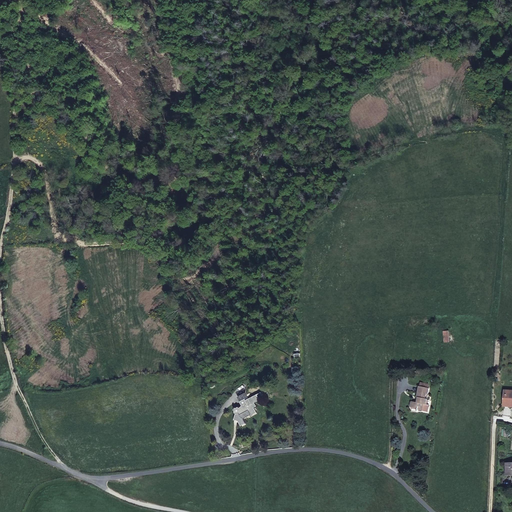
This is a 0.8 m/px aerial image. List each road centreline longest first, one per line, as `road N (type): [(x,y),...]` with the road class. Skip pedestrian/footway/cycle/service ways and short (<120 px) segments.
road 1 (unclassified): [(88,479),(320,449),(395,474),(435,511)]
road 2 (track): [(511,120),(464,124),(302,183)]
